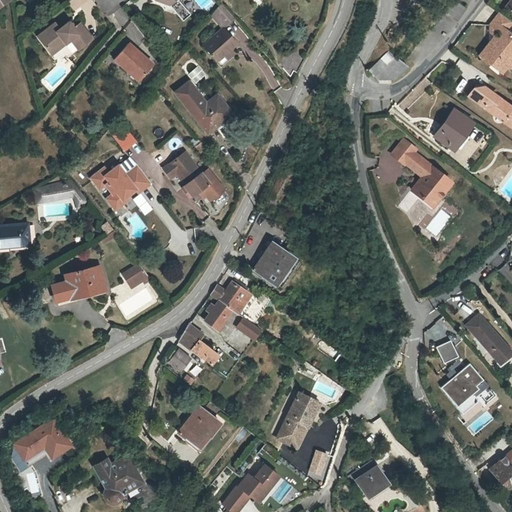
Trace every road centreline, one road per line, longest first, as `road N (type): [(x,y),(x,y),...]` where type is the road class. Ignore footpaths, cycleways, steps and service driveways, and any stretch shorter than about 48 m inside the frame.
road 1 (tertiary): [(343,0),(237,226),(195,296),(0,428)]
road 2 (residential): [(417,312),(373,226),(355,86)]
road 3 (residential): [(500,511),(414,391),(417,312)]
road 4 (track): [(326,511),(359,410),(417,312)]
road 5 (residential): [(478,0),(415,73),(388,91),(355,86)]
road 6 (residential): [(417,312),(511,239)]
